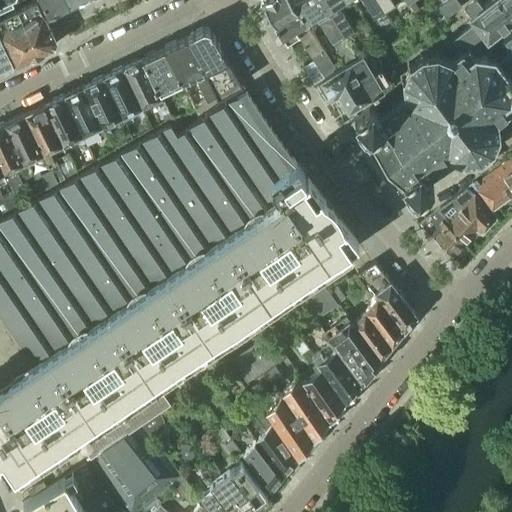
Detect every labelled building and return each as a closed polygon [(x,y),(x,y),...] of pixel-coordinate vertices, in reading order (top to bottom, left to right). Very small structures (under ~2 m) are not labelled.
[(0,0),(0,35),(13,63),(56,42),(43,14),(36,0),(0,0)] [(40,0),(46,12),(69,1),(68,0),(40,0)] [(303,18),(290,0),(264,0),(264,1),(282,31),(287,39),(297,33),(309,51),(313,59),(324,76),(335,70),(319,44),(312,34),(303,18)] [(341,33),(340,31),(318,0),(290,0),(303,18),(313,12),(328,38),(329,37),(346,63),(372,47),(370,43),(360,49),(356,42),(350,46),(341,33)] [(348,0),(318,0),(340,31),(341,33),(353,26),(339,5),(348,0)] [(391,99),(386,102),(389,106),(379,113),(372,103),(356,114),(353,117),(354,118),(350,120),(351,123),(348,125),(349,127),(353,124),(360,133),(356,136),(357,137),(361,135),(363,137),(366,134),(367,135),(369,134),(378,146),(376,147),(378,149),(374,152),(375,153),(379,150),(388,162),(385,165),(386,167),(389,164),(390,166),(392,165),(402,178),(400,179),(401,180),(398,182),(400,184),(396,187),(397,188),(401,186),(408,195),(405,198),(406,200),(410,197),(411,199),(414,196),(415,197),(431,185),(420,170),(430,163),(432,167),(437,163),(435,160),(449,150),(458,156),(456,161),(461,162),(462,157),(472,156),(476,162),(480,160),(483,163),(491,157),(489,153),(492,151),(488,145),(492,137),(497,138),(497,134),(492,132),(490,120),(506,109),(511,118),(511,0),(490,0),(470,16),(475,22),(455,36),(466,51),(450,63),(449,62),(437,57),(438,52),(434,51),(433,56),(423,56),(422,51),(417,53),(419,59),(412,63),(408,61),(405,64),(409,68),(406,76),(401,75),(401,79),(405,80),(407,92),(393,102),(391,99)] [(378,0),(349,0),(351,3),(357,0),(365,0),(381,26),(384,24),(390,36),(398,31),(384,8),(382,6),(378,0)] [(378,0),(382,6),(384,8),(394,3),(392,0),(378,0)] [(407,0),(420,18),(426,15),(416,0),(407,0)] [(436,0),(447,16),(463,6),(458,0),(436,0)] [(202,27),(183,36),(214,96),(215,97),(243,83),(228,59),(210,28),(202,27)] [(0,69),(13,63),(0,35),(0,69)] [(215,97),(214,96),(183,36),(161,47),(179,82),(184,91),(187,90),(183,80),(194,75),(206,101),(215,97)] [(184,91),(179,82),(161,47),(141,56),(158,92),(171,86),(175,95),(184,91)] [(335,70),(324,76),(320,78),(331,95),(337,91),(347,107),(382,86),(372,71),(383,64),(372,47),(346,63),(335,70)] [(158,92),(141,56),(121,66),(141,106),(143,109),(157,102),(165,123),(170,120),(158,92)] [(313,59),(304,65),(314,82),(320,78),(324,76),(313,59)] [(143,109),(141,106),(121,66),(102,75),(122,115),(123,118),(143,109)] [(82,84),(102,125),(103,128),(123,118),(122,115),(102,75),(82,84)] [(103,128),(102,125),(82,84),(62,94),(81,135),(86,146),(89,144),(85,136),(103,128)] [(0,216),(0,319),(74,431),(89,452),(86,455),(127,511),(135,511),(182,474),(141,420),(170,398),(154,376),(337,252),(338,252),(358,239),(339,215),(318,188),(307,174),(296,160),(280,138),(265,115),(246,88),(216,105),(174,134),(165,123),(79,172),(57,184),(39,194),(22,204),(1,216),(0,216)] [(86,146),(81,135),(62,94),(43,103),(63,147),(78,140),(82,148),(86,146)] [(63,147),(43,103),(23,113),(47,163),(49,162),(52,168),(50,169),(57,184),(79,172),(69,151),(56,157),(53,152),(63,147)] [(39,194),(57,184),(50,169),(42,173),(39,167),(47,163),(23,113),(2,123),(28,174),(29,173),(39,194)] [(5,175),(6,175),(13,189),(14,189),(24,184),(17,170),(20,168),(24,176),(28,174),(2,123),(0,123),(0,164),(4,172),(5,175)] [(511,160),(510,158),(493,171),(509,194),(511,192),(511,160)] [(4,172),(0,164),(0,214),(1,216),(22,204),(14,189),(13,189),(2,194),(0,189),(0,177),(5,175),(4,172)] [(491,208),(509,194),(493,171),(474,184),(491,208)] [(453,231),(464,241),(475,228),(481,233),(482,231),(481,230),(495,214),(467,188),(437,209),(439,211),(456,228),(453,231)] [(456,228),(439,211),(437,213),(438,214),(435,218),(430,212),(418,221),(451,254),(464,241),(453,231),(456,228)] [(402,329),(415,313),(403,297),(404,297),(404,294),(401,290),(398,289),(397,290),(388,278),(383,270),(374,259),(356,273),(369,289),(371,287),(375,294),(402,329)] [(337,302),(328,290),(323,282),(302,297),(310,307),(316,317),(337,302)] [(338,283),(328,290),(337,302),(346,296),(338,283)] [(364,306),(364,307),(390,342),(402,329),(375,294),(371,287),(369,289),(374,295),(364,306)] [(345,313),(378,357),(390,342),(364,307),(364,306),(353,319),(347,311),(345,313)] [(330,336),(360,379),(378,357),(345,313),(325,328),(330,336)] [(0,461),(8,476),(27,463),(27,462),(74,431),(0,319),(0,461)] [(301,339),(309,350),(344,398),(360,379),(330,336),(325,328),(322,330),(329,340),(313,352),(302,337),(301,339)] [(282,355),(266,331),(230,356),(246,380),(282,355)] [(302,380),(328,417),(344,398),(309,350),(301,339),(294,344),(310,365),(298,374),(302,380)] [(230,365),(222,353),(207,363),(214,375),(230,365)] [(175,395),(208,371),(203,364),(169,387),(175,395)] [(276,379),(282,376),(275,366),(270,369),(276,379)] [(282,392),(313,436),(328,417),(302,380),(298,374),(295,371),(280,388),(282,392)] [(250,386),(297,455),(313,436),(282,392),(280,388),(270,373),(250,386)] [(215,388),(206,375),(194,383),(203,397),(215,388)] [(267,430),(258,440),(284,473),(296,458),(263,411),(253,398),(248,403),(258,416),(267,430)] [(230,436),(222,425),(216,430),(223,440),(230,436)] [(240,449),(233,439),(226,444),(233,454),(240,449)] [(270,490),(284,473),(258,440),(245,456),(270,490)] [(179,445),(178,450),(179,455),(185,458),(191,457),(194,453),(194,448),(192,446),(188,442),(182,442),(179,445)] [(252,511),(267,494),(242,460),(201,492),(216,511),(244,511),(248,507),(251,511),(252,511)] [(22,499),(29,511),(85,511),(64,475),(22,499)] [(186,478),(177,485),(191,503),(200,496),(186,478)] [(211,511),(202,502),(193,511),(211,511)]
